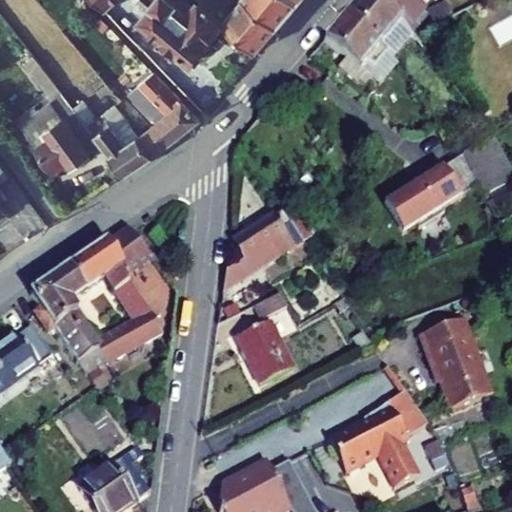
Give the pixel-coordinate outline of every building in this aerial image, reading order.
[(117,0),(94,0),(106,12),(117,0)] [(143,0),(135,0),(132,6),(144,16),(141,18),(164,36),(156,44),(175,58),(182,49),(197,60),(211,44),(209,42),(223,26),(225,23),(201,0),(158,0),(152,7),(143,0)] [(201,0),(225,23),(223,26),(257,53),(278,29),(245,0),(201,0)] [(245,0),(278,29),(300,4),(295,0),(245,0)] [(403,22),(376,0),(359,0),(346,16),(387,51),(391,56),(410,31),(403,22)] [(376,0),(403,22),(410,31),(426,11),(413,0),(376,0)] [(511,18),(511,4),(498,12),(503,23),(511,18)] [(452,19),(447,5),(429,15),(434,28),(452,19)] [(391,56),(387,51),(346,16),(323,43),(347,61),(339,72),(356,87),(358,85),(363,88),(371,80),(379,86),(396,63),(391,56)] [(35,104),(17,117),(55,171),(69,160),(73,165),(102,144),(87,126),(73,108),(33,57),(24,64),(52,98),(39,108),(35,104)] [(156,72),(127,95),(157,124),(140,136),(155,154),(202,119),(156,72)] [(511,99),(511,72),(487,89),(498,108),(511,99)] [(82,100),(73,108),(87,126),(97,119),(82,100)] [(115,105),(97,119),(87,126),(102,144),(125,174),(155,154),(140,136),(115,105)] [(511,183),(511,175),(491,138),(463,158),(479,188),(485,199),(511,183)] [(479,188),(463,158),(424,184),(427,191),(420,194),(417,188),(391,204),(409,232),(415,228),(418,232),(444,216),(442,211),(479,188)] [(427,191),(424,184),(417,188),(420,194),(427,191)] [(409,232),(391,204),(385,209),(402,236),(409,232)] [(289,222),(282,213),(275,218),(273,216),(230,244),(243,262),(226,273),(223,294),(286,255),(297,270),(305,264),(281,227),(289,222)] [(156,229),(146,236),(157,251),(166,244),(156,229)] [(125,280),(150,261),(128,233),(107,247),(126,275),(122,280),(142,306),(125,280)] [(85,295),(105,283),(132,324),(113,334),(128,355),(161,336),(151,317),(142,306),(122,280),(126,275),(107,247),(105,244),(67,270),(85,295)] [(71,305),(85,295),(67,270),(52,279),(71,305)] [(324,272),(316,278),(324,287),(331,282),(324,272)] [(91,345),(96,342),(71,305),(52,279),(28,297),(38,311),(33,314),(46,334),(52,331),(85,378),(106,365),(91,345)] [(280,296),(273,284),(262,290),(267,302),(280,296)] [(267,302),(254,308),(260,321),(287,309),(280,296),(267,302)] [(233,304),(222,303),(218,327),(231,321),(233,304)] [(467,322),(419,339),(425,357),(430,356),(450,413),(492,397),(470,338),(474,338),(467,322)] [(294,370),(269,324),(236,342),(260,388),(294,370)] [(51,384),(63,375),(30,330),(17,340),(15,338),(0,348),(0,396),(40,368),(51,384)] [(107,368),(128,355),(113,334),(96,342),(91,345),(106,365),(107,368)] [(362,336),(353,341),(362,354),(371,348),(362,336)] [(428,422),(405,388),(372,411),(373,416),(360,422),(333,433),(347,467),(381,452),(397,486),(419,478),(406,442),(410,440),(408,436),(428,422)] [(105,443),(98,434),(107,427),(92,409),(69,427),(91,454),(105,443)] [(373,416),(372,411),(359,419),(360,422),(373,416)] [(447,468),(494,466),(492,442),(446,444),(447,468)] [(0,472),(9,467),(0,452),(0,472)] [(92,511),(124,511),(149,496),(124,459),(78,491),(92,511)] [(310,511),(285,470),(268,480),(263,471),(222,495),(220,511),(310,511)]
